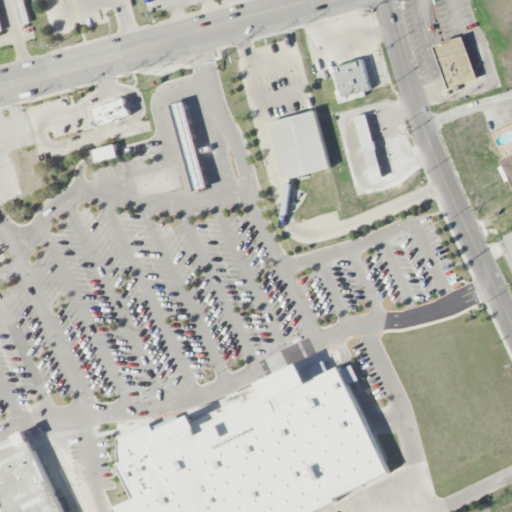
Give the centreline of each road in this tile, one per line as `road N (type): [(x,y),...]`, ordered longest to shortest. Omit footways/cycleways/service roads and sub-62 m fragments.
road 1 (residential): [(387,0),(440,164),(511,321)]
road 2 (tertiary): [(331,0),(0,88)]
